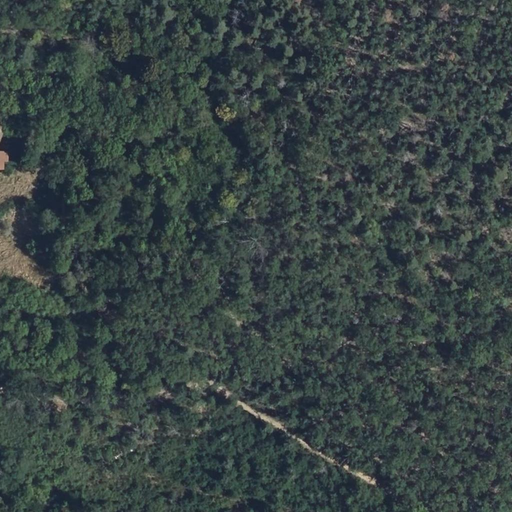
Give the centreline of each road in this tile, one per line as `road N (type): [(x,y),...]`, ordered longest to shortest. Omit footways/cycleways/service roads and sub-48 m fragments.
road 1 (track): [(207,378),(511,330)]
road 2 (track): [(416,511),(207,378)]
road 3 (track): [(0,392),(82,403),(207,378)]
